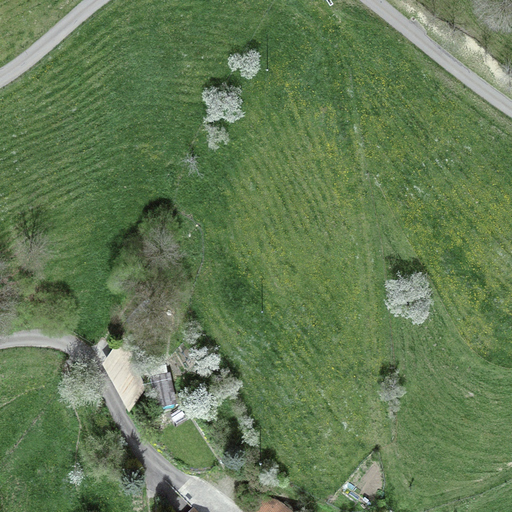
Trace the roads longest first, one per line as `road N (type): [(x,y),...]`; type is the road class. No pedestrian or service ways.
road 1 (unclassified): [(0,343),(38,339),(88,355),(131,445),(207,498)]
road 2 (unclassified): [(511,114),(372,0)]
